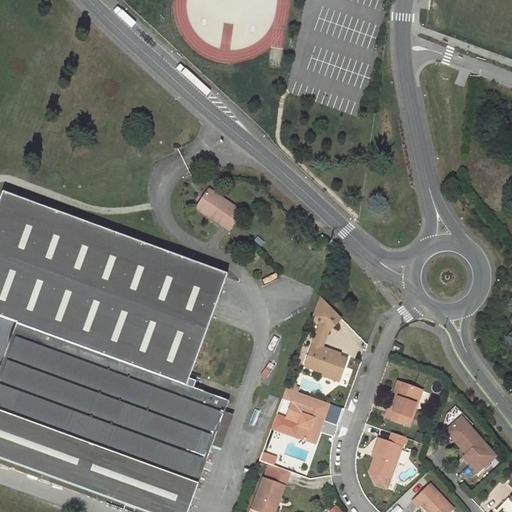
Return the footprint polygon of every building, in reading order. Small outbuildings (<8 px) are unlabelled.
[(127,127),(123,124),(118,126),(117,132),(122,135),(127,133),(127,127)] [(208,190),(199,203),(211,211),(209,215),(229,229),(241,212),(208,190)] [(0,224),(11,195),(2,192),(0,197),(0,224)] [(228,274),(11,195),(0,224),(0,458),(146,511),(188,511),(228,401),(194,388),(196,381),(189,379),(228,274)] [(197,207),(209,215),(211,211),(199,203),(197,207)] [(328,241),(322,235),(315,242),(320,247),(328,241)] [(341,318),(319,296),(312,316),(320,324),(328,331),(341,318)] [(328,331),(320,324),(312,344),(322,347),(328,331)] [(322,347),(312,344),(304,366),(323,374),(322,376),(338,382),(347,360),(339,357),(331,354),(332,351),(322,347)] [(401,383),(397,382),(393,394),(397,396),(401,383)] [(289,389),(297,392),(298,390),(295,389),(296,385),(291,383),(289,389)] [(420,390),(401,383),(397,396),(391,410),(388,409),(386,417),(408,424),(420,390)] [(289,389),(286,388),(275,416),(299,424),(298,426),(303,427),(299,438),(314,444),(322,421),(325,413),(323,412),(326,403),(297,392),(289,389)] [(342,409),(326,403),(323,412),(325,413),(322,421),(336,425),(342,409)] [(495,456),(461,417),(445,431),(465,454),(463,456),(477,472),(482,467),(489,461),(495,456)] [(299,438),(303,427),(298,426),(294,437),(299,438)] [(392,433),(389,443),(379,439),(374,453),(376,454),(370,473),(376,485),(388,489),(404,438),(392,433)] [(492,464),(489,461),(482,467),(485,471),(492,464)] [(268,465),(263,480),(283,487),(288,472),(268,465)] [(283,487),(263,480),(253,509),(259,511),(258,511),(270,511),(275,499),(278,501),(283,487)] [(421,504),(428,511),(449,511),(453,509),(429,484),(412,501),(418,507),(421,504)]
